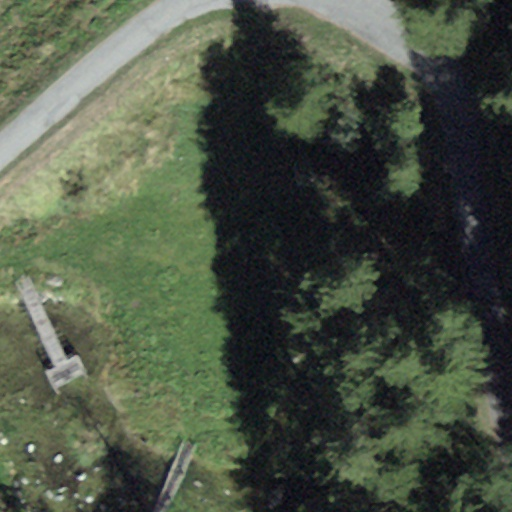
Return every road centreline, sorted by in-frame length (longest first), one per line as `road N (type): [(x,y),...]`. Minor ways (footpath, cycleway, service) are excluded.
road 1 (unclassified): [(511,431),(454,103),(424,47),(354,0)]
road 2 (unclassified): [(0,153),(140,31),(200,0)]
